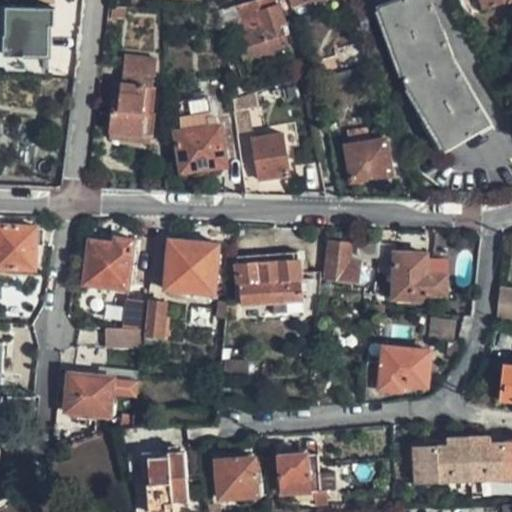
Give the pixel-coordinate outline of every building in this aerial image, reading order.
[(224,16),(241,9),(245,22),(262,17),(267,30),(262,31),(258,23),(243,27),(246,36),(240,38),(247,58),(260,54),(264,64),(279,59),(276,49),(289,45),(282,25),(285,24),(280,7),(265,11),(262,0),(246,0),(239,2),(223,8),(224,16)] [(493,116),(453,53),(434,0),(381,0),(409,79),(448,142),(493,116)] [(127,3),(113,3),(113,13),(127,13),(127,3)] [(0,53),(10,55),(19,8),(0,4),(0,53)] [(219,20),(220,6),(208,6),(208,20),(219,20)] [(349,59),(352,67),(375,60),(372,51),(349,59)] [(123,70),(122,84),(121,95),(116,97),(113,99),(111,103),(111,107),(113,110),(113,132),(153,134),(155,111),(151,111),(153,85),(157,85),(157,71),(158,57),(124,56),(123,70)] [(356,81),(380,74),(375,60),(352,67),(355,77),(356,81)] [(326,86),(355,77),(352,67),(324,76),(326,86)] [(259,102),(256,90),(236,96),(237,108),(247,106),(259,102)] [(184,168),(227,161),(220,123),(217,124),(213,95),(176,101),(181,130),(177,130),(184,168)] [(247,106),(237,108),(240,125),(251,123),(247,106)] [(255,136),(261,177),(294,173),(286,130),(255,136)] [(153,142),(153,134),(113,132),(112,141),(153,142)] [(348,143),(355,177),(394,171),(388,136),(348,143)] [(0,224),(0,266),(34,269),(37,225),(0,224)] [(94,240),(88,285),(131,290),(138,240),(124,237),(122,243),(94,240)] [(356,257),(377,260),(379,246),(379,242),(358,239),(356,257)] [(169,293),(218,296),(222,246),(174,241),(169,293)] [(328,242),(323,281),(357,285),(359,263),(348,261),(350,245),(328,242)] [(377,260),(376,274),(395,274),(395,300),(426,300),(426,295),(447,296),(447,274),(433,274),(433,260),(427,260),(427,254),(396,254),(396,246),(379,246),(377,260)] [(304,301),(300,260),(242,265),(239,266),(244,306),(304,301)] [(447,260),(433,260),(433,274),(447,274),(447,260)] [(363,295),(374,296),(375,279),(365,278),(363,295)] [(511,297),(497,294),(495,321),(511,322),(511,321),(511,297)] [(123,329),(146,330),(149,303),(125,301),(123,329)] [(212,342),(221,343),(228,304),(217,302),(212,342)] [(169,304),(149,303),(146,330),(145,335),(166,337),(169,304)] [(106,348),(143,350),(145,335),(146,330),(123,329),(107,328),(106,348)] [(429,351),(383,344),(378,385),(401,388),(402,381),(425,385),(429,351)] [(499,397),(511,398),(511,366),(502,365),(499,397)] [(69,411),(112,415),(116,390),(138,393),(140,380),(73,373),(69,411)] [(33,397),(6,397),(6,421),(32,421),(33,397)] [(483,478),(511,476),(511,440),(490,442),(489,433),(480,434),(483,478)] [(417,481),(483,478),(480,434),(444,435),(444,444),(414,445),(417,481)] [(280,458),(283,494),(314,493),(314,510),(327,509),(325,492),(320,492),(318,472),(315,443),(303,444),(304,455),(280,458)] [(236,457),(237,461),(217,463),(221,500),(265,496),(264,484),(257,485),(254,459),(254,456),(253,454),(253,453),(252,453),(250,452),(238,454),(237,454),(236,455),(236,456),(236,457)] [(183,458),(147,461),(149,487),(147,487),(149,502),(146,502),(146,511),(165,511),(166,509),(187,507),(183,458)] [(320,492),(325,492),(337,491),(336,472),(318,472),(320,492)] [(274,501),(274,511),(286,511),(286,500),(274,501)] [(511,511),(511,502),(501,503),(501,511),(511,511)]
